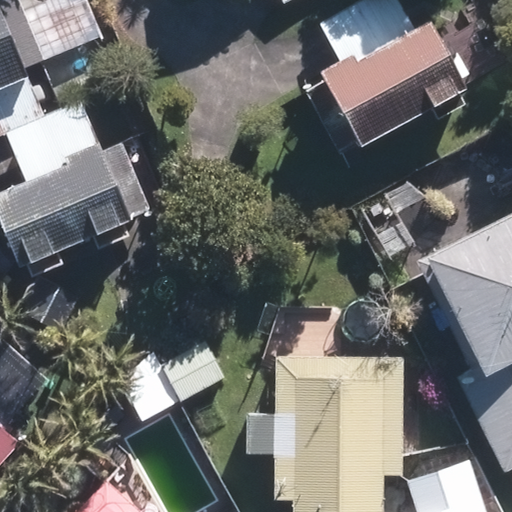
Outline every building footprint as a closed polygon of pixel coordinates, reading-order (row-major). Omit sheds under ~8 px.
[(0,89),(32,76),(4,7),(0,8),(0,89)] [(436,31),(309,94),(340,156),(467,93),(436,31)] [(100,160),(0,202),(0,219),(19,264),(126,219),(100,160)] [(354,211),(394,260),(450,215),(410,166),(354,211)] [(511,224),(430,265),(478,360),(457,371),(509,475),(511,473),(511,224)] [(163,361),(183,400),(229,378),(209,338),(163,361)] [(163,361),(156,346),(113,367),(139,422),(183,400),(163,361)] [(403,360),(282,357),(278,492),(302,493),(301,511),(380,511),(382,461),(400,462),(403,360)] [(0,433),(22,410),(0,390),(0,433)] [(484,511),(467,462),(417,479),(428,511),(484,511)] [(141,511),(106,481),(78,511),(141,511)]
